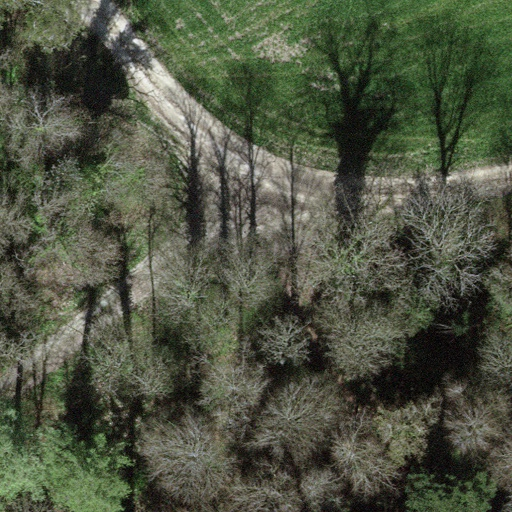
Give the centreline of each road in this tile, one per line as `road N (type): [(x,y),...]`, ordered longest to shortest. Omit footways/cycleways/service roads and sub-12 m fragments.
road 1 (track): [(511,202),(356,210),(238,161),(145,70),(93,0)]
road 2 (track): [(0,397),(238,161)]
